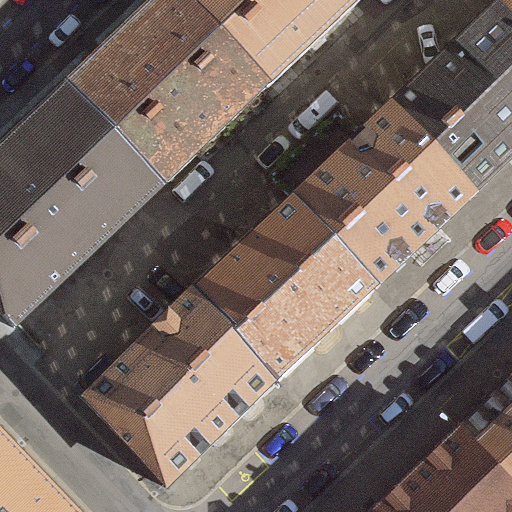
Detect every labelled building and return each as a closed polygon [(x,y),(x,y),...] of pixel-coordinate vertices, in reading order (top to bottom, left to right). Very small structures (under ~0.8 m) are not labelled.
[(190,0),(160,0),(72,87),(170,186),(274,85),(190,0)] [(190,0),(274,85),(359,1),(357,0),(190,0)] [(511,4),(498,18),(511,33),(511,4)] [(395,114),(471,198),(511,158),(511,33),(498,18),(395,114)] [(72,87),(0,157),(0,296),(29,325),(170,186),(72,87)] [(292,209),(367,298),(471,198),(395,114),(292,209)] [(196,299),(276,385),(367,298),(292,209),(196,299)] [(86,401),(168,489),(276,385),(196,299),(86,401)] [(511,381),(459,433),(511,489),(511,381)] [(511,511),(511,489),(459,433),(416,473),(375,511),(511,511)] [(62,511),(0,446),(0,511),(62,511)]
